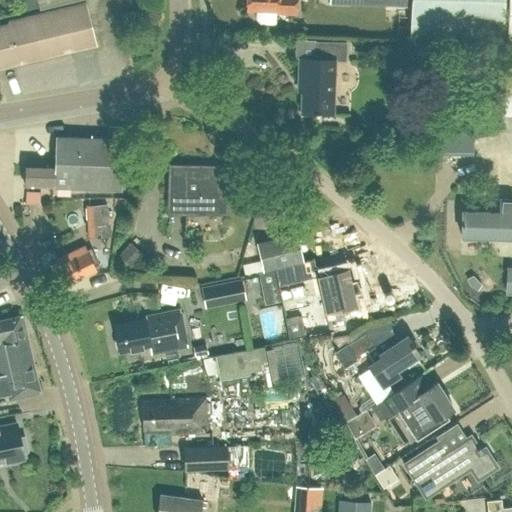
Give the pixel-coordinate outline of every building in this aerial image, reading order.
[(274,13),(295,14),(295,0),(244,0),(244,10),(255,11),(255,19),(259,24),(274,24),(274,13)] [(502,0),(409,0),(408,35),(502,38),(502,0)] [(511,0),(507,0),(502,112),(511,112),(511,0)] [(0,67),(95,44),(85,3),(7,23),(8,25),(0,27),(0,67)] [(314,41),(314,58),(298,58),(297,83),(299,83),(301,89),(300,112),(333,113),(334,60),(345,60),(345,42),(314,41)] [(122,190),(123,139),(55,135),(54,163),(26,161),(25,185),(54,187),(54,186),(122,190)] [(461,160),(464,185),(495,182),(492,157),(461,160)] [(169,165),(168,209),(225,211),(225,191),(216,191),(217,167),(169,165)] [(511,198),(499,198),(498,212),(461,211),(461,234),(511,235),(511,198)] [(108,235),(106,203),(85,204),(87,236),(108,235)] [(123,206),(119,221),(140,222),(141,207),(123,206)] [(262,269),(273,266),(302,259),(296,231),(255,241),(262,269)] [(65,254),(67,259),(57,264),(66,284),(96,270),(94,266),(98,264),(90,248),(86,250),(83,245),(65,254)] [(281,299),(319,291),(327,327),(344,323),(341,310),(355,307),(346,267),(316,274),(313,259),(302,261),(274,267),(281,299)] [(257,272),(263,303),(279,299),(273,268),(257,272)] [(240,279),(201,287),(204,302),(243,294),(240,279)] [(187,346),(186,341),(180,309),(143,316),(144,318),(113,324),(119,352),(149,345),(151,353),(187,346)] [(0,371),(6,399),(39,391),(22,316),(0,320),(0,371)] [(286,321),(289,337),(303,334),(300,318),(286,321)] [(346,344),(352,353),(354,357),(374,344),(366,331),(346,344)] [(307,341),(305,333),(304,333),(303,334),(289,337),(291,345),(307,341)] [(398,375),(395,370),(418,355),(405,336),(378,354),(380,357),(367,366),(381,387),(398,375)] [(352,353),(346,344),(345,343),(336,348),(343,359),(352,353)] [(205,344),(192,347),(194,355),(207,353),(205,344)] [(214,356),(219,379),(268,370),(264,346),(214,356)] [(423,374),(372,406),(379,418),(390,411),(390,412),(405,402),(413,414),(403,421),(414,440),(439,425),(435,419),(452,409),(435,382),(430,385),(423,374)] [(286,406),(285,383),(284,380),(264,381),(264,382),(262,383),(263,408),(286,407),(286,406)] [(141,399),(144,446),(171,444),(170,433),(208,431),(206,396),(141,399)] [(457,425),(462,435),(478,427),(473,417),(457,425)] [(0,462),(23,458),(22,451),(27,450),(24,436),(19,437),(16,423),(0,425),(0,462)] [(433,444),(414,456),(414,457),(403,464),(424,497),(435,490),(469,468),(476,479),(496,466),(484,447),(480,449),(479,447),(477,447),(469,435),(440,454),(433,444)] [(183,470),(228,468),(227,444),(182,446),(183,470)] [(314,511),(315,496),(256,491),(254,511),(314,511)] [(160,494),(157,511),(200,511),(203,499),(160,494)] [(369,511),(371,501),(338,499),(336,511),(369,511)] [(511,511),(511,507),(501,509),(500,500),(486,502),(487,511),(511,511)]
